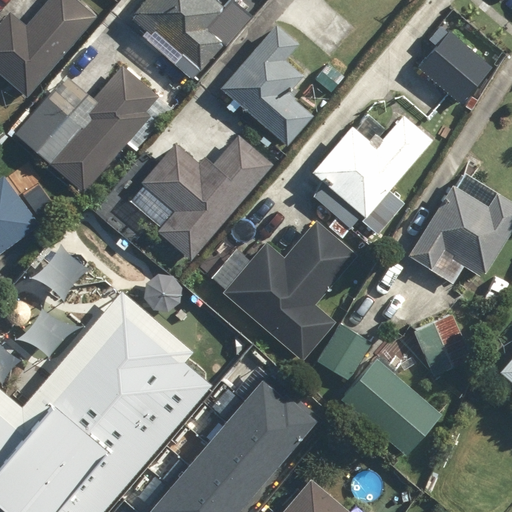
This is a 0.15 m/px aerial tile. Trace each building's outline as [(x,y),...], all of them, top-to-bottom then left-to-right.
[(44,0),(24,24),(10,12),(0,23),(0,74),(28,97),(94,19),(71,0),(44,0)] [(212,28),(226,12),(213,0),(143,0),(125,20),(191,80),(226,42),(212,28)] [(233,117),(240,109),(284,149),(313,117),(290,96),(305,79),(286,62),(299,47),(276,26),(219,90),(223,94),(216,102),(233,117)] [(344,78),(328,64),(315,79),(331,93),(344,78)] [(122,68),(96,100),(66,76),(19,135),(57,166),(88,192),(150,115),(146,111),(158,97),(122,68)] [(431,141),(402,116),(381,140),(374,134),(368,141),(351,126),(310,174),(363,219),(360,222),(375,235),(405,200),(390,188),(431,141)] [(199,161),(175,142),(127,200),(161,227),(155,234),(190,263),(271,164),(237,135),(213,163),(203,155),(199,161)] [(406,257),(453,285),(463,268),(480,278),(511,225),(511,202),(460,170),(406,257)] [(0,252),(37,227),(3,177),(0,179),(0,252)] [(314,304),(356,256),(316,220),(284,257),(267,243),(223,293),(301,361),(335,322),(314,304)] [(104,511),(212,386),(185,363),(194,353),(122,292),(23,408),(0,388),(0,507),(5,511),(104,511)] [(452,315),(412,329),(428,374),(468,360),(452,315)] [(0,344),(13,328),(0,317),(0,344)] [(371,342),(339,323),(316,361),(349,380),(371,342)] [(511,349),(496,367),(511,381),(511,349)] [(22,352),(9,371),(25,383),(39,364),(22,352)] [(439,411),(392,373),(396,368),(377,352),(375,355),(338,398),(404,453),(439,411)] [(150,511),(240,511),(318,422),(266,378),(150,511)] [(347,511),(307,478),(278,511),(347,511)]
